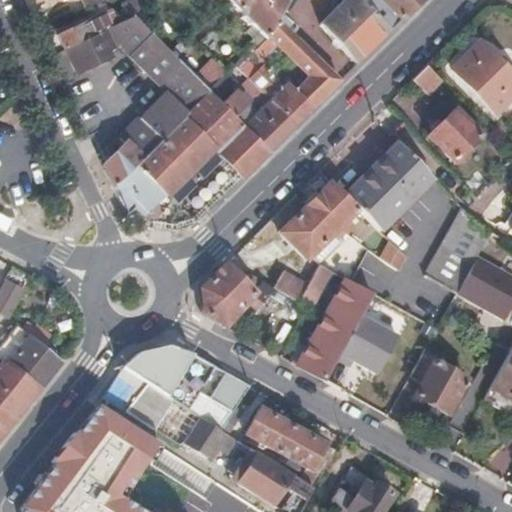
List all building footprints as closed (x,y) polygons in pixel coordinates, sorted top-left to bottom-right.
[(92,0),(52,0),(53,0),(79,0),(84,10),(95,5),(92,0)] [(129,0),(139,11),(153,0),(129,0)] [(287,1),(286,0),(221,0),(240,18),(238,20),(248,30),(250,29),(262,41),(264,43),(277,21),(283,8),(287,1)] [(365,6),(364,6),(358,0),(347,0),(320,27),(356,64),(390,31),(365,6)] [(397,25),(421,0),(371,0),(365,6),(390,31),(397,25)] [(294,37),(303,28),(283,8),(277,21),(294,37)] [(89,38),(127,19),(124,14),(116,18),(112,11),(71,31),(57,38),(63,51),(64,51),(89,38)] [(186,71),(152,36),(139,23),(133,17),(127,19),(89,38),(64,51),(77,77),(112,60),(109,54),(122,48),(127,54),(134,61),(165,92),(186,71)] [(309,110),(338,82),(309,52),(294,37),(277,21),(264,43),(262,41),(260,43),(269,51),(274,46),(307,79),(297,89),(299,91),(294,96),(309,110)] [(511,94),(511,85),(509,83),(511,79),(511,77),(484,49),(480,53),(474,47),(453,67),(459,73),(456,77),(485,106),(489,103),(496,110),(511,94)] [(292,127),(309,110),(294,96),(263,64),(248,81),(259,94),(265,99),(268,102),(292,127)] [(234,80),(240,74),(233,66),(227,72),(234,80)] [(424,94),(439,80),(425,66),(410,81),(424,94)] [(142,159),(178,122),(195,105),(206,95),(207,92),(186,71),(165,92),(120,137),(125,143),(142,159)] [(156,186),(203,140),(212,150),(240,178),(266,153),(242,128),(255,115),(250,110),(230,89),(236,83),(234,80),(227,72),(207,92),(206,95),(195,105),(178,122),(142,159),(122,178),(127,189),(134,197),(140,201),(156,186)] [(265,99),(259,94),(256,97),(261,102),(265,99)] [(266,153),(292,127),(268,102),(255,115),(242,128),(266,153)] [(450,161),(476,136),(451,110),(425,135),(450,161)] [(165,195),(212,150),(203,140),(156,186),(165,195)] [(122,178),(142,159),(125,143),(102,165),(113,188),(123,207),(126,214),(140,201),(134,197),(127,189),(122,178)] [(419,189),(430,178),(395,143),(386,152),(363,175),(342,195),(356,208),(377,229),(399,208),(419,189)] [(356,208),(342,195),(328,182),(310,199),(337,227),(356,208)] [(312,251),(337,227),(310,199),(275,232),(302,260),(312,251)] [(475,257),(478,252),(489,233),(476,225),(461,211),(423,275),(425,279),(452,295),(456,297),(455,294),(475,257)] [(400,252),(387,239),(377,256),(386,263),(392,267),(400,252)] [(511,304),(511,278),(475,257),(455,294),(503,321),(511,304)] [(262,303),(250,291),(254,287),(243,276),(238,278),(223,263),(196,291),(199,314),(223,327),(225,324),(233,315),(241,324),(262,303)] [(314,294),(327,270),(317,265),(305,284),(303,289),(314,294)] [(296,302),(303,289),(305,284),(281,270),(271,288),(280,294),(291,300),(296,302)] [(0,312),(4,315),(19,287),(4,278),(0,285),(0,312)] [(350,330),(369,294),(342,279),(312,333),(294,366),(322,381),(350,330)] [(307,308),(314,294),(303,289),(296,302),(307,308)] [(288,307),(291,300),(280,294),(277,301),(288,307)] [(60,360),(40,345),(48,335),(35,325),(32,328),(24,321),(18,329),(26,335),(4,362),(37,388),(60,360)] [(0,359),(4,362),(26,335),(18,329),(0,351),(0,359)] [(217,368),(194,355),(183,351),(166,344),(137,352),(121,370),(138,380),(170,400),(171,401),(183,408),(192,393),(174,381),(183,367),(209,382),(217,368)] [(446,415),(465,380),(433,361),(437,353),(426,346),(408,376),(420,383),(413,395),(446,415)] [(511,398),(511,348),(491,387),(511,398)] [(37,388),(4,362),(0,362),(0,412),(11,419),(37,388)] [(152,429),(170,400),(138,380),(121,370),(115,378),(100,397),(115,406),(152,429)] [(237,407),(249,386),(231,376),(217,400),(206,393),(192,414),(199,419),(222,433),(237,407)] [(152,429),(100,397),(14,511),(173,511),(169,509),(166,511),(156,511),(128,494),(164,437),(152,429)] [(312,489),(334,450),(298,429),(258,406),(243,431),(279,452),(302,466),(308,470),(300,482),(312,489)] [(228,437),(243,411),(237,407),(222,433),(228,437)] [(0,432),(11,419),(0,412),(0,432)] [(236,441),(228,437),(222,433),(199,419),(185,443),(209,458),(216,447),(228,454),(236,441)] [(287,476),(254,455),(236,484),(269,505),(287,476)] [(300,482),(308,470),(302,466),(295,479),(300,482)] [(382,511),(392,495),(376,486),(374,491),(364,486),(366,481),(350,471),(331,504),(345,511),(382,511)] [(305,501),(312,489),(300,482),(293,495),(305,501)]
